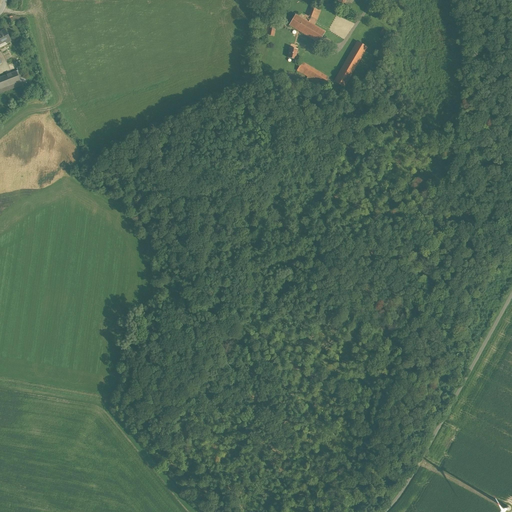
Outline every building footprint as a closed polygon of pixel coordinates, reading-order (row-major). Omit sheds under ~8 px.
[(394,1),(389,4),(393,10),(397,7),(394,1)] [(321,10),(312,7),(308,16),(317,20),(321,10)] [(313,25),(295,14),(289,26),(306,36),(313,25)] [(276,24),(268,23),(268,22),(262,21),(259,33),(273,36),(276,24)] [(325,32),(313,25),(306,36),(318,43),(325,32)] [(389,33),(383,29),(380,34),(387,38),(389,33)] [(5,30),(0,32),(0,43),(5,41),(6,43),(11,40),(5,30)] [(367,47),(357,42),(334,82),(344,87),(367,47)] [(297,50),(290,48),(288,58),(295,59),(297,50)] [(327,80),(300,65),(297,70),(308,77),(323,86),(327,80)] [(5,83),(0,85),(0,93),(26,83),(21,69),(16,71),(20,81),(6,87),(5,83)] [(16,71),(3,76),(5,83),(6,87),(20,81),(16,71)] [(323,86),(308,77),(307,78),(322,88),(323,86)]
